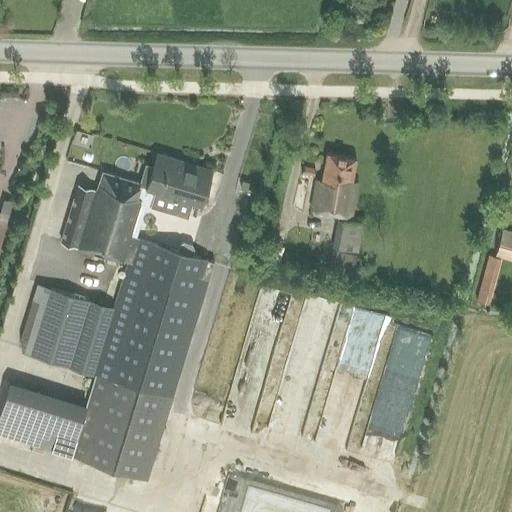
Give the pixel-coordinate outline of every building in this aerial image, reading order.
[(352,181),(356,158),(327,153),(322,180),(316,179),(311,209),(346,216),(345,220),(338,218),(333,247),(357,251),(363,223),(350,220),(350,216),(351,217),(358,182),(352,181)] [(201,205),(211,170),(157,154),(148,185),(102,172),(97,191),(94,190),(90,203),(74,198),(62,242),(128,262),(114,307),(51,288),(30,355),(113,380),(88,461),(147,479),(214,261),(131,236),(142,203),(154,207),(159,192),(201,205)] [(304,165),(302,174),(314,176),(315,167),(304,165)] [(0,244),(12,201),(3,198),(0,210),(0,244)] [(511,259),(511,231),(503,229),(496,256),(511,259)] [(357,254),(332,250),(329,267),(353,272),(357,254)] [(489,304),(501,258),(488,255),(476,300),(489,304)] [(282,353),(295,290),(265,284),(252,346),(282,353)] [(402,461),(434,332),(404,324),(397,349),(422,355),(418,371),(402,367),(398,383),(385,380),(367,452),(402,461)] [(0,434),(71,456),(86,408),(8,384),(0,411),(0,434)] [(311,499),(310,511),(341,511),(342,500),(311,499)] [(240,511),(235,511),(237,502),(227,500),(224,511),(240,511)]
